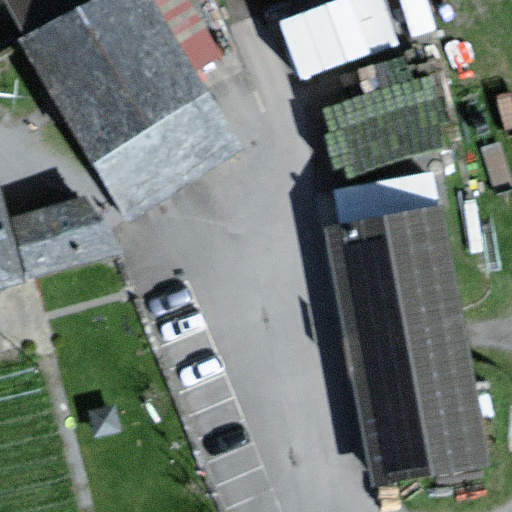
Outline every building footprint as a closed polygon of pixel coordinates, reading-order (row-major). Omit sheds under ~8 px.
[(17,0),(40,37),(29,43),(134,215),(245,148),(201,76),(220,65),(181,0),(17,0)] [(305,69),(403,33),(390,0),(308,0),(282,10),(305,69)] [(441,65),(322,95),(339,163),(458,133),(441,65)] [(494,465),(446,179),(340,196),(387,483),(494,465)] [(0,285),(115,260),(103,207),(18,226),(7,180),(0,181),(0,285)]
